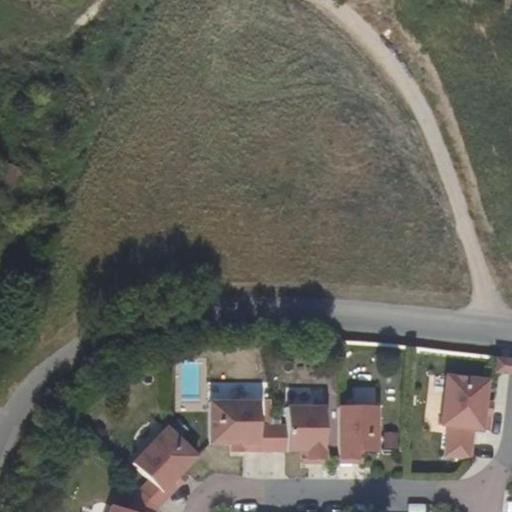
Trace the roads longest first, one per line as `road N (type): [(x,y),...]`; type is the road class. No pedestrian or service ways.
road 1 (residential): [(0,446),(22,400),(69,354),(153,316),(249,305),(511,335)]
road 2 (track): [(489,332),(466,224),(400,77),(333,0)]
road 3 (residential): [(229,494),(491,489)]
road 4 (track): [(108,0),(66,33),(0,45)]
